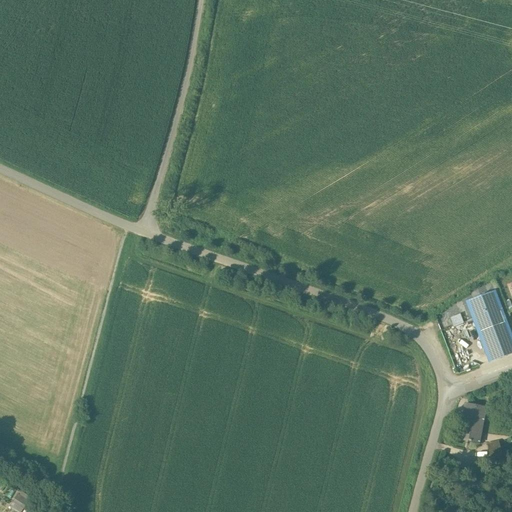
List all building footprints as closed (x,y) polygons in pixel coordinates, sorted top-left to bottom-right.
[(494,292),(466,302),(477,330),(485,327),(482,320),(496,314),(499,322),(505,320),(494,292)] [(449,307),(444,312),(448,317),(453,311),(449,307)] [(459,313),(449,317),(452,326),(462,322),(459,313)] [(511,353),(511,338),(505,320),(499,322),(496,314),(482,320),(485,327),(477,330),(489,362),(511,353)] [(480,366),(463,322),(441,331),(457,374),(480,366)] [(485,408),(465,404),(458,440),(478,444),(485,408)] [(498,442),(487,444),(491,458),(501,456),(498,442)] [(19,511),(21,511),(29,496),(18,490),(9,507),(19,511)]
